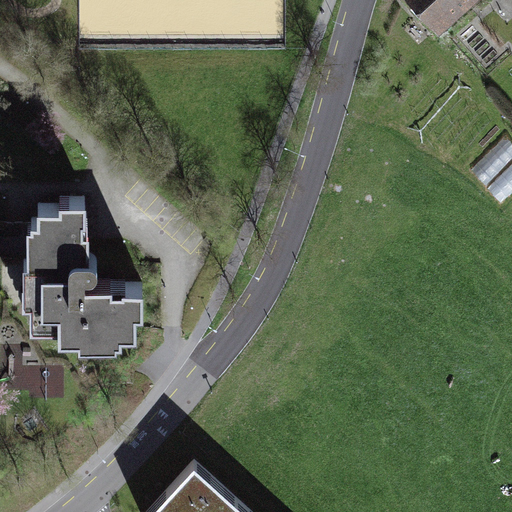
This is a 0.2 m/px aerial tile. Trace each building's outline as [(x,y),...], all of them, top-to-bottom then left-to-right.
[(410,0),(435,27),(464,0),(410,0)] [(500,200),(511,189),(511,170),(491,189),(500,200)] [(89,209),(18,209),(18,339),(145,340),(145,285),(88,285),(89,209)] [(6,389),(48,395),(52,366),(10,360),(6,389)] [(255,511),(200,462),(154,511),(255,511)]
